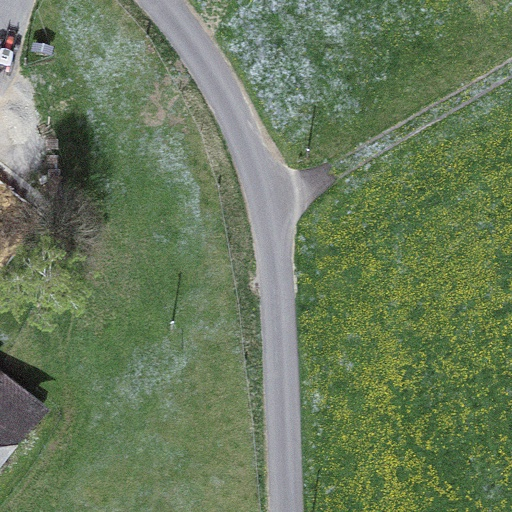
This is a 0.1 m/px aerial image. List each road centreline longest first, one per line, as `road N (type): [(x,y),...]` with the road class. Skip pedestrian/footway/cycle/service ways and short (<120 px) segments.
road 1 (unclassified): [(163,0),(222,92),(263,199),(275,272),(286,511)]
road 2 (track): [(263,199),(341,167),(511,65)]
